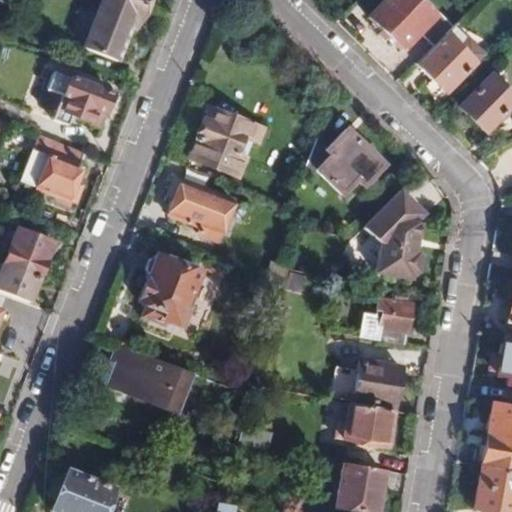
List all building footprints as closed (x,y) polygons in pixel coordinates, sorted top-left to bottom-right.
[(0,0),(0,18),(5,20),(11,3),(0,0)] [(131,0),(102,0),(83,51),(116,64),(130,29),(136,31),(145,5),(131,0)] [(432,47),(456,23),(439,8),(434,12),(422,0),(384,0),(371,14),(403,46),(417,31),(432,47)] [(432,47),(416,63),(445,91),(486,51),(457,22),(456,23),(432,47)] [(511,103),(511,92),(493,74),(460,106),(486,131),(511,103)] [(110,97),(53,75),(40,106),(53,111),(69,117),(98,129),(110,97)] [(217,108),(208,104),(203,117),(212,120),(217,108)] [(253,141),(260,143),(266,127),(217,108),(212,120),(203,117),(188,157),(238,177),(253,141)] [(69,117),(53,111),(50,119),(51,123),(62,127),(66,125),(69,117)] [(318,130),(304,166),(315,169),(339,194),(355,178),(361,185),(381,164),(346,128),(331,144),(318,130)] [(79,169),(86,153),(49,139),(41,136),(35,152),(32,150),(20,182),(75,204),(82,187),(76,185),(81,170),(79,169)] [(235,203),(179,181),(165,214),(199,227),(197,234),(220,242),(235,203)] [(401,189),(366,227),(381,241),(376,270),(412,276),(413,272),(415,272),(419,269),(422,255),(418,250),(417,250),(417,245),(413,245),(415,232),(419,233),(422,220),(418,219),(419,217),(426,211),(401,189)] [(0,269),(0,289),(30,302),(52,244),(15,230),(0,269)] [(186,303),(198,271),(156,255),(137,302),(165,312),(160,323),(162,323),(165,320),(173,324),(182,322),(189,304),(186,303)] [(0,336),(15,342),(30,302),(0,289),(0,336)] [(364,310),(361,333),(406,340),(413,301),(380,295),(378,311),(364,310)] [(137,302),(133,312),(160,323),(165,312),(137,302)] [(511,338),(503,337),(496,375),(506,376),(505,384),(511,385),(511,338)] [(174,413),(189,374),(170,366),(116,345),(101,385),(131,396),(132,403),(146,408),(151,404),(174,413)] [(396,403),(402,363),(359,356),(357,366),(340,364),(336,394),(396,403)] [(388,444),(394,408),(349,400),(346,419),(339,419),(337,434),(343,435),(343,437),(388,444)] [(511,404),(492,401),(481,466),(504,470),(507,455),(511,455),(511,404)] [(240,427),(237,442),(266,447),(268,431),(240,427)] [(378,510),(386,467),(343,459),(336,504),(378,510)] [(511,511),(511,471),(504,470),(481,466),(473,510),(485,511),(511,511)] [(52,511),(104,511),(113,489),(67,471),(52,511)]
